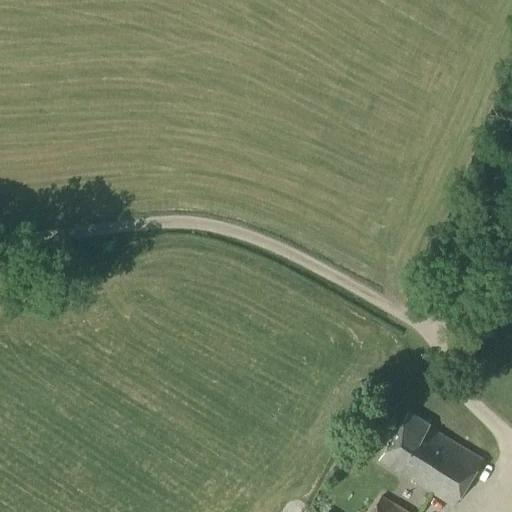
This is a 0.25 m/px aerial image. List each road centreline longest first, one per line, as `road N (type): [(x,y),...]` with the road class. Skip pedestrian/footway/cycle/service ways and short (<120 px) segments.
road 1 (residential): [(0,238),(198,222),(286,252),(416,321),(443,320)]
road 2 (residential): [(443,320),(511,156)]
road 3 (unclassified): [(443,320),(455,378),(511,438)]
